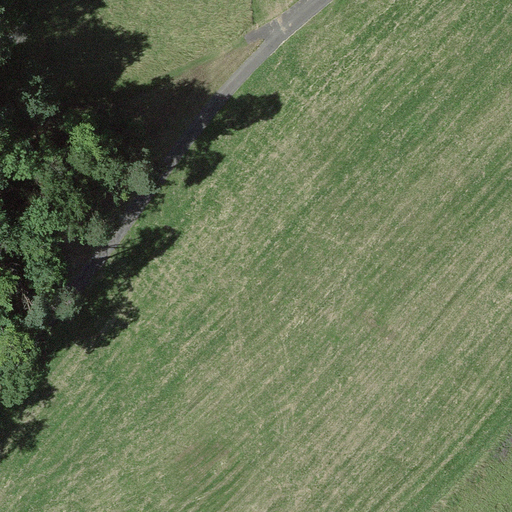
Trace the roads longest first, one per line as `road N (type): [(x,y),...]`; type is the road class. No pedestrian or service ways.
road 1 (track): [(0,363),(290,20),(319,0)]
road 2 (track): [(290,20),(0,139)]
